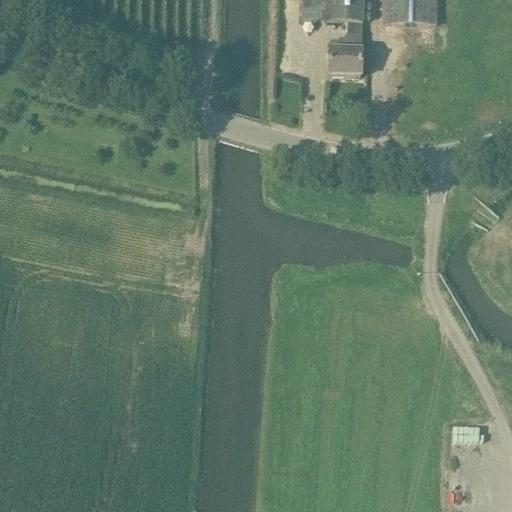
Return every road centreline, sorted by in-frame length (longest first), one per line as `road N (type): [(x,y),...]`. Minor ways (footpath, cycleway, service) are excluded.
road 1 (unclassified): [(270,140),(0,43)]
road 2 (unclassified): [(270,140),(412,162),(511,139)]
